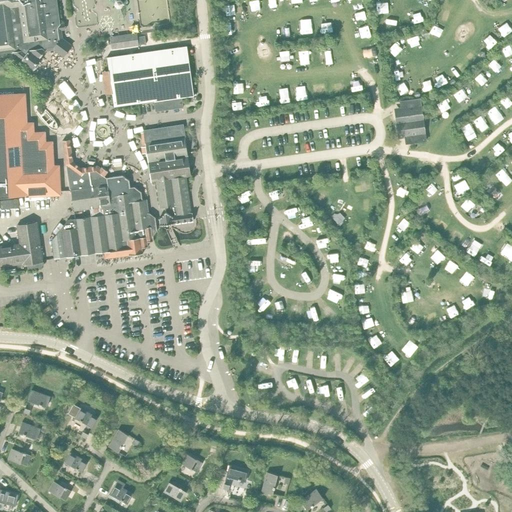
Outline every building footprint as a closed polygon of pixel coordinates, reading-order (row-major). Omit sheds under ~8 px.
[(0,0),(0,54),(11,53),(21,60),(20,61),(33,71),(42,59),(40,57),(45,51),(54,50),(56,46),(57,46),(60,43),(59,42),(62,40),(61,30),(57,28),(60,24),(56,0),(0,0)] [(137,33),(110,37),(112,49),(138,45),(146,44),(145,36),(137,37),(137,33)] [(187,45),(107,57),(109,70),(112,93),(114,107),(155,101),(156,111),(184,108),(182,98),(194,96),(187,45)] [(109,70),(103,71),(107,94),(112,93),(109,70)] [(24,94),(0,95),(0,196),(59,193),(57,167),(45,167),(45,160),(51,160),(51,157),(51,153),(44,153),(43,133),(32,134),(32,124),(26,124),(24,94)] [(402,112),(396,113),(399,135),(405,134),(406,141),(408,141),(408,144),(426,141),(421,100),(403,102),(403,105),(401,105),(402,112)] [(183,125),(144,131),(151,181),(156,181),(186,177),(191,176),(183,125)] [(76,140),(64,141),(71,189),(79,188),(84,180),(80,177),(84,172),(92,171),(81,160),(78,139),(76,140)] [(67,220),(51,242),(54,260),(66,258),(81,256),(94,254),(104,252),(105,253),(106,253),(106,252),(113,251),(113,252),(115,252),(115,251),(123,250),(123,252),(129,251),(135,247),(134,239),(153,237),(153,236),(157,230),(155,216),(148,211),(146,200),(142,201),(141,192),(134,187),(130,187),(129,180),(123,176),(106,178),(104,176),(108,171),(101,167),(98,172),(96,170),(78,173),(74,170),(70,170),(69,169),(68,168),(67,162),(66,162),(70,189),(71,189),(73,205),(74,211),(102,207),(102,209),(103,209),(104,215),(76,219),(75,218),(67,220)] [(186,177),(156,181),(160,208),(164,208),(165,212),(164,212),(165,213),(165,212),(170,216),(173,218),(174,218),(174,222),(173,222),(172,223),(174,223),(193,220),(192,212),(191,213),(190,209),(188,210),(187,206),(189,204),(190,204),(186,177)] [(166,225),(172,223),(173,222),(174,222),(174,218),(173,218),(170,216),(165,212),(165,213),(164,212),(157,217),(158,226),(166,225)] [(18,243),(0,245),(0,266),(28,263),(28,268),(40,267),(42,264),(42,261),(36,222),(16,225),(18,243)] [(147,242),(153,241),(153,237),(134,239),(135,247),(104,252),(104,258),(143,253),(142,247),(148,246),(147,242)] [(31,390),(28,401),(47,407),(50,397),(31,390)] [(73,404),(68,414),(75,418),(87,424),(86,425),(90,428),(91,426),(92,428),(98,418),(81,408),(73,404)] [(22,422),(18,433),(37,439),(41,429),(22,422)] [(119,430),(109,447),(118,452),(128,435),(119,430)] [(12,449),(9,459),(27,466),(31,455),(12,449)] [(71,453),(65,462),(82,472),(88,462),(71,453)] [(185,453),(180,463),(197,472),(203,463),(185,453)] [(229,466),(226,476),(246,481),(248,471),(229,466)] [(267,472),(262,491),(273,494),(278,475),(267,472)] [(118,480),(110,494),(127,504),(133,494),(123,488),(125,484),(118,480)] [(54,481),(49,491),(66,501),(72,491),(54,481)] [(169,482),(164,491),(181,501),(186,492),(169,482)] [(0,489),(0,508),(3,509),(4,503),(15,506),(18,495),(0,489)] [(317,489),(301,501),(307,510),(323,498),(317,489)]
